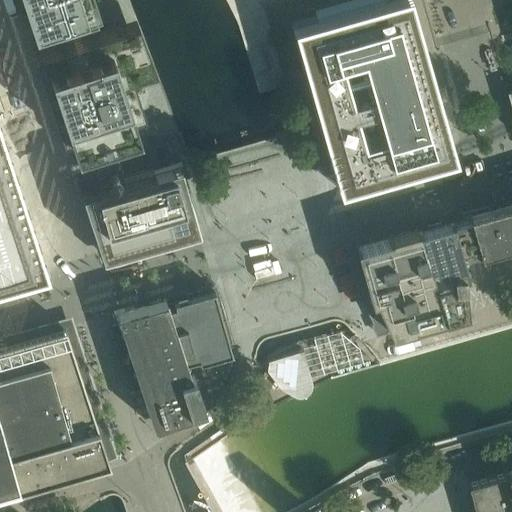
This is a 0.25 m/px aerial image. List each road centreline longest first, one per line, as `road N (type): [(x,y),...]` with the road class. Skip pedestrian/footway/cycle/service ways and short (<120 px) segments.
road 1 (residential): [(344,511),(383,489),(511,450)]
road 2 (residential): [(0,510),(141,465)]
